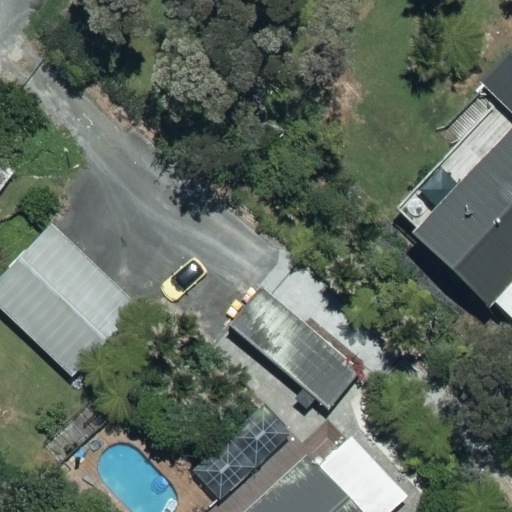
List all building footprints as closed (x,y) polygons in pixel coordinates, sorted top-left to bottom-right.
[(480,299),(511,331),(511,330),(511,267),(511,266),(511,12),(454,71),(501,117),(393,225),(474,305),(480,299)] [(0,182),(10,170),(0,162),(0,182)] [(0,264),(0,316),(63,376),(132,303),(43,219),(0,264)] [(221,320),(320,409),(352,374),(252,285),(221,320)] [(353,511),(302,453),(233,511),(353,511)]
